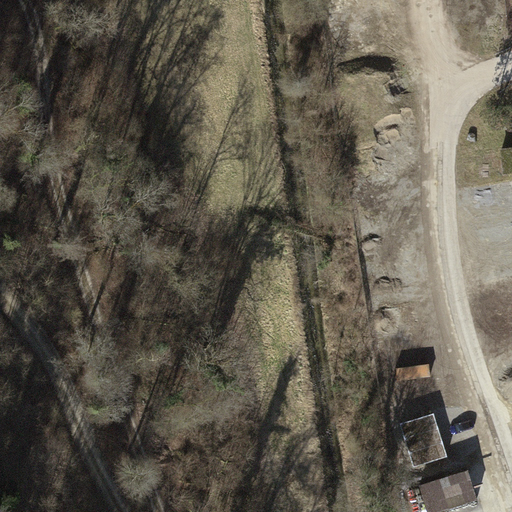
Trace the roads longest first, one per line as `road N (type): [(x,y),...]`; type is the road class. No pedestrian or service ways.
road 1 (track): [(163,511),(52,160),(30,0)]
road 2 (track): [(0,289),(57,364),(121,511)]
